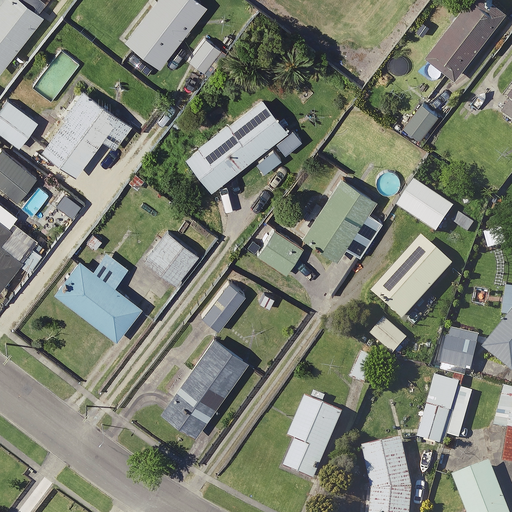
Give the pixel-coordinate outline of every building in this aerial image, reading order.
[(0,0),(0,58),(35,14),(16,0),(0,0)] [(199,2),(196,0),(147,0),(120,38),(155,63),(199,2)] [(501,9),(489,0),(458,0),(420,51),(450,74),(501,9)] [(216,51),(201,40),(186,59),(201,71),(216,51)] [(511,85),(494,109),(511,122),(511,85)] [(127,121),(76,86),(35,146),(71,171),(95,135),(110,145),(127,121)] [(281,126),(254,93),(178,152),(204,185),(281,126)] [(32,117),(1,95),(0,96),(0,132),(14,143),(32,117)] [(361,106),(346,96),(338,109),(353,118),(361,106)] [(435,112),(416,98),(396,124),(415,138),(435,112)] [(30,174),(0,149),(0,188),(11,198),(30,174)] [(371,194),(336,171),(296,232),(331,255),(339,243),(354,253),(377,218),(362,208),(371,194)] [(15,209),(0,196),(0,221),(3,224),(15,209)] [(297,243),(268,225),(251,252),(280,270),(297,243)] [(192,252),(160,228),(139,256),(170,280),(192,252)] [(447,262),(416,234),(366,290),(397,318),(447,262)] [(0,276),(15,257),(0,245),(0,276)] [(123,264),(101,248),(88,266),(74,256),(49,288),(111,335),(134,303),(108,283),(123,264)] [(239,291),(219,277),(194,311),(213,325),(239,291)] [(511,295),(510,304),(477,346),(507,369),(511,362),(511,295)] [(404,336),(378,316),(364,333),(389,354),(404,336)] [(245,351),(210,327),(155,407),(189,431),(245,351)] [(472,341),(441,334),(434,362),(466,369),(472,341)] [(373,357),(356,349),(344,375),(361,382),(373,357)] [(444,432),(456,435),(467,392),(457,389),(459,381),(430,373),(413,436),(441,443),(444,432)] [(511,387),(498,386),(492,424),(504,426),(499,460),(511,461),(511,478),(510,490),(511,490),(511,387)] [(337,410),(299,394),(283,434),(289,437),(278,465),(309,477),(337,410)] [(357,444),(366,489),(364,511),(405,511),(407,486),(396,435),(357,444)] [(503,511),(484,458),(450,471),(461,511),(503,511)]
